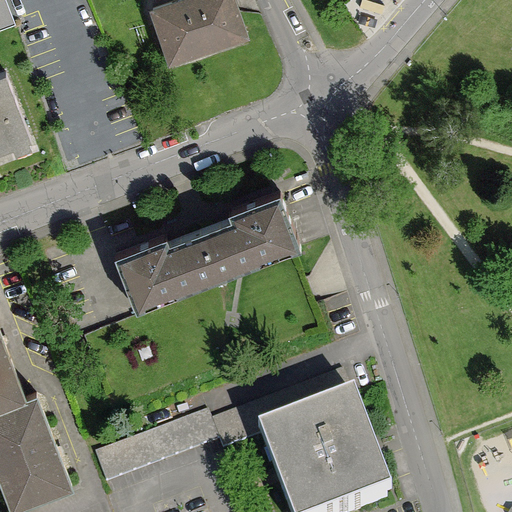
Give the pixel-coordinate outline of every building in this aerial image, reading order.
[(0,0),(0,29),(16,24),(6,0),(0,0)] [(245,34),(247,34),(235,0),(174,0),(152,7),(170,59),(172,59),(171,56),(189,50),(189,53),(227,40),(227,37),(244,31),(245,34)] [(0,147),(31,136),(6,71),(0,72),(0,147)] [(137,308),(301,245),(299,240),(300,239),(280,189),(229,209),(230,211),(231,210),(233,215),(168,240),(166,235),(167,235),(167,233),(115,253),(134,303),(135,302),(137,308)] [(0,406),(26,396),(26,395),(0,328),(0,406)] [(94,454),(106,484),(219,441),(224,452),(358,401),(347,372),(213,424),(208,411),(94,454)] [(37,391),(26,395),(26,396),(0,406),(0,451),(20,503),(72,483),(37,391)] [(264,438),(292,511),(367,511),(399,500),(361,402),(264,438)]
